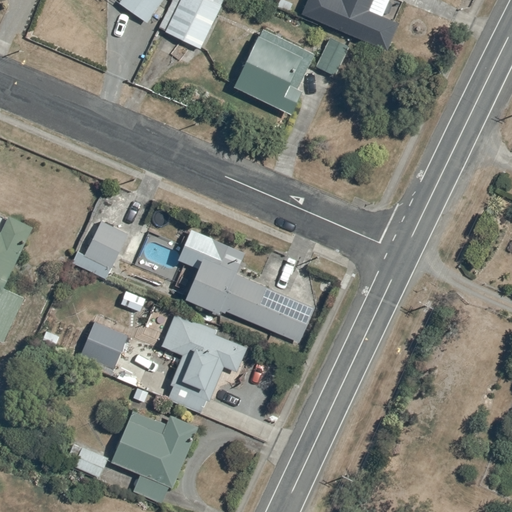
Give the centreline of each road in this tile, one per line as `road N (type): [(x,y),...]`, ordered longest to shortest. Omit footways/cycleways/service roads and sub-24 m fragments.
road 1 (residential): [(0,82),(402,255)]
road 2 (secondary): [(283,511),(402,255)]
road 3 (secondary): [(402,255),(511,29)]
